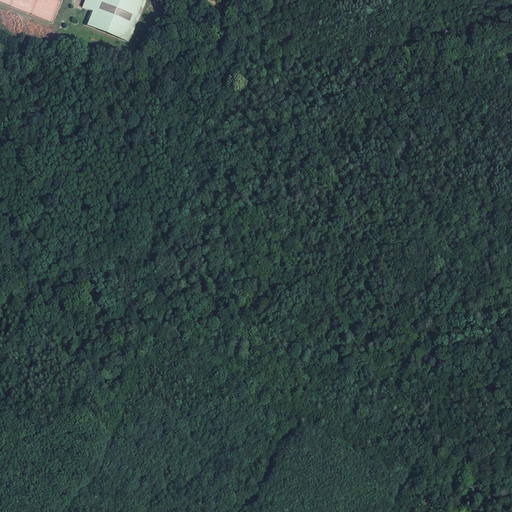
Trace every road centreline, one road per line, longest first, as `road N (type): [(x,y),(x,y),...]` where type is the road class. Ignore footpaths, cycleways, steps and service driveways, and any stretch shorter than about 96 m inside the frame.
road 1 (track): [(208,0),(220,10),(222,52),(511,60)]
road 2 (track): [(240,53),(232,96),(200,159),(155,290),(138,326),(110,344)]
